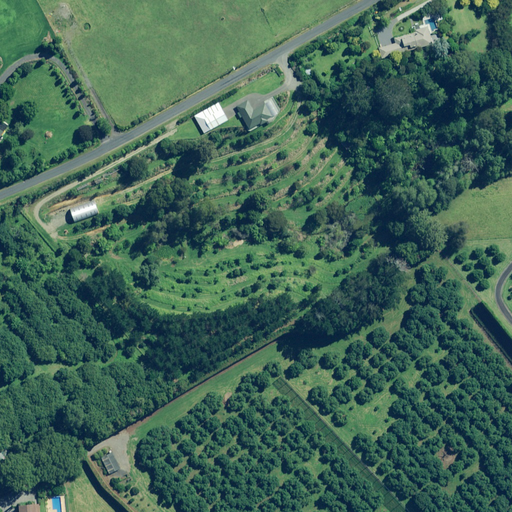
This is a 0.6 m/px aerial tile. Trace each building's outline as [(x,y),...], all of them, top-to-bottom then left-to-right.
[(433,43),(428,23),(412,28),(413,32),(395,37),(396,42),(379,47),(382,57),(433,43)] [(314,72),(311,75),(316,81),(319,79),(314,72)] [(262,124),(268,120),(268,119),(273,117),(272,114),(277,111),(271,100),(254,110),(248,99),(237,105),(250,129),(261,122),(262,124)] [(229,119),(219,102),(195,116),(205,133),(229,119)] [(0,453),(0,463),(11,456),(6,449),(0,453)] [(121,468),(113,452),(102,458),(110,474),(121,468)]
